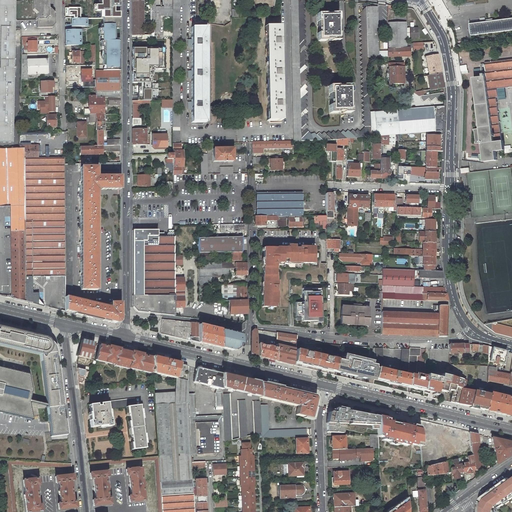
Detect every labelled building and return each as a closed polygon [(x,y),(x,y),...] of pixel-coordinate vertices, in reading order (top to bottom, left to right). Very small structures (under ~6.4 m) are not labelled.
[(0,0),(0,142),(13,142),(15,29),(15,0),(0,0)] [(32,0),(33,10),(37,14),(37,20),(45,20),(49,7),(48,0),(32,0)] [(102,17),(120,17),(119,11),(114,12),(114,7),(119,7),(119,0),(100,0),(100,4),(95,5),(95,11),(102,11),(102,17)] [(132,0),(132,35),(142,35),(142,38),(150,38),(150,35),(143,35),(144,1),(142,1),(142,0),(132,0)] [(163,0),(163,4),(164,4),(164,7),(160,7),(155,7),(155,1),(150,1),(150,32),(154,32),(160,32),(160,16),(172,16),(172,0),(163,0)] [(290,0),(294,141),(301,141),(297,0),(290,0)] [(347,139),(371,137),(370,112),(368,58),(366,7),(359,14),(361,16),(359,19),(361,21),(359,24),(361,26),(359,28),(362,31),(359,33),(362,35),(359,38),(362,40),(360,42),(362,45),(360,47),(362,50),(360,52),(362,54),(360,57),(362,59),(360,61),(363,64),(360,66),(363,69),(360,71),(363,73),(361,76),(363,78),(361,81),(363,83),(361,86),(363,88),(361,90),(364,93),(361,95),(364,98),(361,100),(364,102),(361,105),(364,107),(362,110),(364,112),(362,114),(364,117),(362,119),(365,121),(362,124),(365,127),(360,132),(357,129),(355,132),(352,130),(350,132),(348,130),(345,133),(343,131),(340,133),(338,131),(336,134),(333,131),(331,134),(328,132),(326,135),(324,132),(321,135),(319,133),(316,135),(314,133),(310,134),(305,129),(308,127),(305,124),(308,122),(305,119),(307,117),(305,114),(307,112),(305,109),(307,107),(305,104),(307,102),(305,99),(307,97),(304,94),(307,92),(304,89),(307,87),(304,84),(307,82),(304,79),(307,77),(304,75),(306,72),(304,70),(306,67),(304,65),(306,62),(304,60),(306,57),(304,55),(306,52),(303,50),(306,47),(303,45),(306,42),(303,40),(306,37),(303,35),(306,32),(303,30),(305,27),(303,25),(305,22),(303,20),(305,17),(303,15),(305,12),(303,9),(305,7),(302,4),(305,2),(303,0),(301,0),(301,1),(299,0),(297,0),(301,141),(324,140),(339,139),(347,139)] [(366,4),(366,7),(368,58),(378,58),(377,8),(376,8),(370,8),(370,5),(366,4)] [(51,28),(55,24),(55,13),(49,7),(45,20),(37,20),(37,28),(51,28)] [(80,7),(65,7),(65,19),(80,18),(80,7)] [(339,41),(338,13),(316,14),(317,41),(339,41)] [(72,19),(71,19),(72,27),(87,27),(87,18),(86,18),(80,18),(79,18),(72,19)] [(120,18),(103,18),(103,25),(101,25),(101,29),(98,29),(98,35),(101,34),(101,37),(103,37),(103,41),(101,41),(101,48),(103,48),(103,66),(105,66),(105,71),(120,71),(120,59),(117,59),(117,52),(120,52),(120,39),(115,39),(115,29),(120,29),(120,18)] [(511,18),(470,24),(471,36),(511,30),(511,18)] [(388,23),(389,49),(406,48),(405,23),(388,23)] [(266,26),(268,121),(281,120),(281,107),(282,107),(282,102),(281,102),(280,76),(281,76),(281,70),(280,70),(280,45),(280,39),(279,39),(279,26),(266,26)] [(191,109),(191,122),(205,122),(205,28),(191,28),(191,40),(188,40),(188,42),(189,43),(191,43),(191,46),(191,71),(188,71),(188,74),(189,74),(191,74),(191,78),(191,102),(188,102),(188,104),(188,105),(189,105),(191,105),(191,109)] [(410,29),(410,38),(415,38),(418,38),(418,30),(417,30),(417,29),(410,29)] [(81,30),(65,30),(65,46),(72,46),(79,46),(81,46),(81,30)] [(36,52),(36,39),(28,39),(22,39),(22,45),(28,45),(28,48),(28,50),(28,52),(36,52)] [(163,43),(132,43),(132,78),(151,77),(151,64),(164,64),(163,43)] [(388,57),(388,58),(409,57),(409,47),(406,48),(389,49),(387,49),(387,51),(388,57)] [(72,63),(82,63),(82,52),(72,52),(72,56),(72,59),(72,63)] [(48,74),(48,59),(27,60),(27,55),(21,55),(21,79),(27,79),(27,74),(48,74)] [(438,55),(426,57),(429,76),(441,74),(438,55)] [(483,76),(474,78),(480,128),(473,129),(474,131),(476,142),(475,142),(475,144),(482,143),(484,162),(497,160),(496,151),(505,150),(505,149),(504,141),(502,141),(496,93),(498,93),(497,88),(511,86),(511,59),(485,63),(486,74),(483,74),(483,76)] [(389,77),(389,84),(404,84),(403,64),(389,63),(389,69),(389,77)] [(81,82),(91,82),(91,70),(81,70),(81,82)] [(120,98),(120,71),(105,71),(103,71),(95,71),(95,83),(95,87),(95,90),(95,96),(95,98),(103,98),(108,98),(120,98)] [(429,76),(427,76),(430,90),(444,88),(441,74),(429,76)] [(132,97),(151,97),(151,78),(132,78),(132,97)] [(53,87),(53,79),(47,79),(47,82),(40,82),(41,97),(45,97),(51,96),(51,87),(53,87)] [(329,113),(351,113),(350,85),(328,86),(329,113)] [(444,93),(421,96),(421,99),(423,102),(428,98),(431,101),(436,97),(438,100),(442,98),(444,98),(444,93)] [(45,112),(54,112),(54,110),(54,98),(54,96),(51,96),(45,97),(45,112)] [(96,115),(104,114),(103,98),(95,98),(95,96),(88,96),(89,115),(90,115),(96,115)] [(140,104),(132,104),(132,118),(140,118),(140,108),(140,104)] [(443,106),(370,112),(371,137),(375,136),(377,136),(379,136),(381,136),(398,134),(402,134),(428,132),(435,132),(434,115),(440,115),(440,113),(443,112),(443,106)] [(49,131),(56,130),(55,115),(50,115),(50,114),(47,114),(47,127),(49,127),(49,131)] [(96,131),(104,131),(104,114),(96,115),(96,122),(96,131)] [(85,123),(77,123),(78,138),(86,137),(85,123)] [(146,145),(146,129),(132,129),(132,145),(146,145)] [(106,131),(104,131),(96,131),(96,146),(102,146),(102,136),(106,136),(106,131)] [(388,144),(395,145),(395,137),(396,137),(396,139),(398,140),(398,134),(381,136),(380,144),(388,145),(388,144)] [(152,135),(152,147),(166,147),(166,135),(152,135)] [(435,151),(442,152),(442,147),(438,147),(438,136),(434,136),(428,136),(426,136),(426,140),(424,140),(424,143),(426,143),(426,151),(435,151)] [(252,141),(252,142),(253,153),(258,153),(258,152),(262,152),(262,148),(275,147),(275,146),(281,146),(281,141),(275,142),(275,141),(252,141)] [(179,143),(172,143),(172,154),(166,154),(166,158),(165,158),(165,163),(166,163),(166,167),(172,167),(172,174),(178,174),(178,167),(181,167),(181,151),(181,149),(181,143),(179,143)] [(49,276),(65,276),(64,164),(64,158),(38,158),(38,145),(26,145),(19,145),(19,148),(24,148),(25,231),(26,302),(39,305),(38,293),(32,293),(32,277),(45,276),(49,276)] [(330,160),(335,161),(336,149),(336,145),(326,145),(326,151),(330,151),(330,160)] [(94,154),(93,146),(80,147),(80,155),(94,154)] [(102,146),(96,146),(93,146),(94,154),(102,154),(102,151),(107,151),(107,152),(120,151),(120,146),(107,146),(102,146)] [(11,231),(25,231),(24,148),(19,148),(0,148),(0,206),(1,207),(11,206),(11,231)] [(213,149),(213,161),(224,161),(224,162),(225,162),(225,161),(233,161),(233,149),(213,149)] [(435,167),(435,151),(426,151),(425,167),(435,167)] [(281,170),(281,159),(277,159),(277,158),(269,158),(269,157),(260,157),(260,160),(268,160),(268,163),(270,163),(270,170),(281,170)] [(380,159),(380,167),(380,178),(389,178),(389,171),(388,171),(388,158),(380,158),(380,159)] [(65,293),(72,293),(71,171),(80,171),(85,170),(95,169),(120,169),(120,163),(85,164),(79,164),(64,164),(65,276),(65,293)] [(348,164),(347,176),(358,177),(359,164),(352,164),(348,164)] [(370,178),(380,178),(380,167),(374,167),(374,172),(370,172),(370,178)] [(410,167),(397,167),(397,179),(403,179),(403,171),(406,171),(406,174),(410,174),(410,167)] [(438,169),(441,170),(441,168),(435,167),(425,167),(410,167),(410,174),(418,174),(418,175),(425,175),(424,179),(437,179),(438,169)] [(95,169),(85,170),(80,171),(80,179),(89,178),(95,177),(95,169)] [(138,175),(138,186),(149,186),(149,175),(138,175)] [(91,206),(95,206),(95,187),(98,187),(101,187),(101,189),(120,189),(120,176),(101,176),(101,178),(95,178),(95,177),(89,178),(80,179),(80,290),(95,290),(95,282),(91,282),(91,281),(90,281),(90,272),(88,272),(88,269),(90,269),(90,267),(91,267),(95,267),(95,251),(91,251),(90,251),(90,242),(88,242),(88,239),(90,239),(90,237),(91,237),(91,236),(95,236),(95,221),(91,221),(91,220),(90,220),(90,211),(88,211),(88,208),(90,209),(90,206),(91,206)] [(257,193),(257,216),(285,216),(288,216),(300,216),(302,216),(302,193),(257,193)] [(333,194),(325,194),(326,211),(333,211),(333,213),(337,213),(337,211),(337,207),(336,207),(335,203),(333,203),(333,194)] [(357,207),(358,196),(348,195),(347,225),(357,225),(357,207)] [(372,208),(374,208),(374,207),(383,207),(383,195),(373,195),(372,208)] [(397,196),(383,195),(383,207),(391,207),(391,211),(396,211),(396,207),(396,199),(397,196)] [(358,196),(357,207),(367,207),(367,196),(358,196)] [(418,203),(418,197),(418,196),(405,196),(405,202),(408,202),(408,203),(411,203),(411,208),(418,208),(418,204),(418,203)] [(431,207),(431,208),(431,209),(440,209),(440,203),(434,203),(434,196),(427,196),(427,201),(427,205),(427,207),(431,207)] [(427,215),(431,215),(431,209),(431,208),(427,208),(419,208),(419,213),(421,213),(422,213),(422,218),(427,219),(427,215)] [(285,216),(257,216),(255,216),(255,226),(265,226),(265,220),(278,220),(278,226),(285,226),(285,216)] [(323,229),(326,229),(326,218),(326,216),(315,216),(314,216),(314,223),(318,223),(319,223),(319,221),(320,221),(320,226),(323,226),(323,229)] [(301,224),(303,224),(303,218),(300,218),(288,218),(288,227),(301,227),(301,224)] [(425,232),(434,232),(434,220),(417,220),(417,223),(423,223),(423,222),(425,222),(425,232)] [(132,236),(132,308),(136,312),(159,314),(158,236),(158,230),(157,230),(132,230),(132,236)] [(12,298),(26,302),(25,231),(11,231),(12,298)] [(433,238),(434,238),(434,232),(425,232),(419,232),(419,243),(423,243),(434,243),(435,243),(435,239),(433,239),(433,238)] [(175,236),(158,236),(159,314),(176,317),(176,308),(176,277),(175,267),(175,255),(175,236)] [(202,238),(198,238),(198,253),(212,253),(232,252),(242,252),(242,237),(202,238)] [(326,248),(333,249),(333,251),(339,251),(339,240),(326,240),(326,248)] [(276,307),(276,303),(276,291),(276,275),(275,275),(275,266),(278,263),(289,264),(290,262),(292,262),(292,264),(298,264),(298,262),(300,262),(301,264),(314,264),(314,257),(312,257),(312,255),(314,254),(314,247),(294,246),(294,245),(287,245),(287,248),(264,248),(264,250),(263,251),(263,255),(264,255),(264,261),(263,261),(263,282),(264,283),(264,285),(263,285),(263,289),(264,289),(264,293),(263,295),(263,307),(268,307),(268,306),(270,306),(271,307),(276,307)] [(409,254),(410,254),(415,254),(415,256),(418,256),(434,257),(435,253),(435,250),(434,250),(423,250),(396,248),(396,253),(407,254),(409,254)] [(242,261),(242,252),(232,252),(232,261),(242,261)] [(371,255),(339,253),(339,259),(342,261),(361,262),(361,265),(371,265),(371,255)] [(417,264),(423,265),(423,270),(434,271),(434,264),(434,257),(418,256),(417,264)] [(230,262),(198,263),(199,269),(229,269),(234,268),(235,268),(247,268),(247,263),(247,261),(245,261),(245,263),(235,263),(235,266),(232,265),(230,262)] [(199,269),(199,274),(199,277),(211,277),(229,276),(229,269),(199,269)] [(414,270),(382,269),(382,275),(382,281),(382,285),(382,289),(381,291),(381,292),(382,292),(382,294),(381,299),(447,302),(444,288),(413,287),(414,270)] [(337,273),(337,282),(347,283),(347,274),(337,273)] [(185,277),(176,277),(176,308),(185,309),(185,277)] [(222,295),(219,295),(218,301),(228,301),(246,300),(247,283),(240,283),(240,284),(222,284),(222,295)] [(338,283),(338,295),(348,295),(348,291),(349,284),(338,283)] [(295,299),(295,317),(300,317),(300,319),(303,319),(303,321),(311,321),(310,320),(321,320),(321,294),(318,294),(318,289),(310,289),(310,288),(302,289),(303,297),(304,297),(304,299),(303,299),(295,299)] [(110,303),(110,308),(65,297),(65,311),(75,313),(115,323),(120,319),(120,303),(110,303)] [(246,300),(228,301),(229,315),(246,314),(246,300)] [(344,324),(352,325),(352,321),(356,321),(356,323),(361,324),(362,312),(360,310),(360,306),(353,305),(353,307),(345,306),(345,308),(343,310),(341,310),(340,321),(342,321),(344,323),(344,324)] [(433,314),(381,312),(380,335),(446,337),(447,306),(433,306),(433,314)] [(162,319),(160,333),(169,336),(189,341),(190,340),(198,343),(198,325),(198,323),(162,319)] [(498,322),(485,325),(496,333),(506,336),(508,329),(497,326),(498,322)] [(210,326),(210,327),(198,325),(198,343),(221,348),(220,330),(214,328),(214,327),(213,327),(213,328),(211,328),(211,326),(210,326)] [(0,412),(32,420),(29,402),(30,400),(29,400),(31,392),(32,392),(29,373),(0,363),(0,344),(40,354),(46,404),(46,406),(50,437),(67,434),(65,419),(64,419),(62,406),(63,406),(59,365),(57,365),(56,352),(57,352),(57,350),(56,348),(55,346),(53,343),(51,341),(49,340),(47,339),(45,338),(38,336),(0,327),(0,412)] [(241,344),(241,335),(220,330),(221,348),(229,350),(233,350),(241,344)] [(297,335),(277,332),(276,340),(288,341),(290,342),(290,348),(288,347),(276,345),(276,348),(276,361),(294,365),(294,362),(295,350),(296,345),(296,341),(297,335)] [(87,342),(81,340),(77,356),(80,357),(80,358),(83,358),(83,357),(90,359),(94,343),(87,342)] [(315,347),(322,348),(322,351),(339,352),(340,345),(315,343),(315,347)] [(276,348),(257,344),(258,357),(276,361),(276,348)] [(449,344),(449,349),(449,353),(454,353),(458,353),(468,353),(468,344),(449,344)] [(472,344),(472,351),(483,351),(482,353),(488,354),(488,347),(488,346),(482,345),(472,344)] [(129,368),(151,373),(152,368),(152,358),(151,358),(142,356),(142,355),(132,352),(132,353),(119,350),(119,349),(109,347),(109,348),(99,346),(95,360),(114,364),(114,365),(129,369),(129,368)] [(506,351),(488,347),(488,354),(488,360),(489,361),(493,362),(492,363),(500,365),(500,364),(502,364),(501,365),(502,365),(502,364),(503,365),(506,351)] [(382,348),(374,348),(374,364),(382,364),(382,348)] [(420,349),(409,348),(409,349),(408,369),(408,372),(416,373),(417,356),(419,356),(420,356),(420,349)] [(400,369),(408,369),(409,349),(401,349),(400,369)] [(436,396),(436,393),(437,390),(447,393),(448,390),(453,391),(450,402),(485,410),(488,395),(488,394),(487,393),(487,381),(488,367),(488,366),(449,364),(449,356),(449,353),(449,349),(430,349),(429,365),(435,366),(432,377),(425,375),(424,377),(423,390),(423,392),(428,394),(429,392),(432,393),(432,395),(436,396)] [(335,369),(337,359),(329,357),(327,356),(327,357),(309,353),(309,352),(307,351),(307,352),(295,350),(294,362),(325,369),(334,372),(335,369)] [(374,379),(376,368),(375,368),(374,365),(368,364),(369,361),(346,355),(345,358),(344,361),(342,361),(337,359),(335,369),(346,372),(346,375),(349,375),(350,374),(357,376),(358,375),(367,377),(369,378),(374,379)] [(180,364),(151,357),(151,358),(152,358),(152,368),(153,372),(176,378),(180,364)] [(186,365),(180,364),(176,378),(187,381),(187,367),(186,365)] [(487,381),(503,384),(508,385),(509,375),(497,372),(497,373),(495,372),(496,368),(488,367),(487,381)] [(196,368),(193,382),(216,388),(215,393),(214,393),(215,407),(223,406),(222,394),(222,387),(221,373),(197,368),(196,368)] [(376,368),(374,379),(407,387),(408,375),(376,368)] [(259,382),(221,373),(222,387),(229,389),(229,390),(232,390),(247,393),(247,394),(251,395),(251,394),(259,396),(259,382)] [(407,387),(412,388),(418,389),(423,390),(424,377),(420,376),(420,374),(418,374),(418,375),(414,374),(413,376),(408,375),(407,387)] [(175,392),(174,404),(188,403),(188,395),(187,381),(176,378),(175,382),(175,392)] [(259,396),(260,397),(298,406),(296,415),(311,419),(316,401),(312,395),(307,394),(259,382),(260,396),(259,396)] [(501,396),(488,393),(488,394),(488,395),(485,410),(493,412),(508,416),(511,399),(511,397),(511,385),(508,385),(503,384),(501,392),(502,392),(501,396)] [(175,392),(154,394),(155,405),(174,404),(175,392)] [(230,394),(222,394),(223,406),(224,442),(232,440),(230,394)] [(135,398),(107,402),(107,403),(100,404),(100,406),(97,406),(96,404),(89,405),(91,420),(90,420),(90,427),(105,426),(106,427),(111,426),(110,417),(109,418),(108,409),(128,407),(133,449),(145,448),(145,441),(146,440),(145,437),(144,437),(141,416),(143,416),(142,412),(141,412),(140,405),(136,406),(135,398)] [(237,400),(239,438),(246,436),(245,400),(237,400)] [(260,401),(252,401),(254,435),(261,433),(260,405),(260,401)] [(158,456),(161,495),(193,493),(193,488),(192,483),(192,480),(192,468),(191,462),(191,459),(191,455),(189,423),(189,408),(188,403),(174,404),(155,405),(158,456)] [(267,405),(260,405),(261,433),(261,438),(307,436),(306,429),(268,431),(267,405)] [(194,407),(189,408),(189,423),(217,422),(218,441),(223,441),(221,416),(195,417),(194,407)] [(377,429),(377,419),(373,419),(373,416),(372,416),(369,416),(369,415),(352,411),(352,412),(345,411),(346,409),(337,407),(333,410),(332,413),(329,412),(328,413),(326,423),(328,423),(330,433),(343,433),(346,419),(350,420),(349,425),(372,426),(372,429),(377,429)] [(377,429),(377,435),(377,436),(382,437),(382,440),(407,446),(408,443),(420,446),(420,445),(420,441),(418,427),(412,425),(411,428),(387,422),(387,419),(382,418),(377,417),(377,419),(377,429)] [(217,422),(189,423),(191,455),(212,454),(219,447),(218,441),(217,422)] [(483,469),(477,434),(469,432),(470,443),(471,443),(471,446),(472,455),(475,470),(483,469)] [(377,435),(370,434),(370,448),(372,448),(378,448),(377,436),(377,435)] [(432,446),(435,446),(434,436),(428,437),(428,435),(422,435),(423,441),(423,445),(428,444),(428,446),(431,446),(432,446)] [(331,437),(332,450),(345,449),(344,437),(331,437)] [(494,438),(491,437),(496,464),(511,453),(511,442),(510,442),(503,440),(494,438)] [(300,439),(295,439),(296,454),(305,453),(305,446),(307,446),(307,439),(306,440),(300,440),(300,439)] [(254,511),(253,485),(254,485),(254,481),(252,481),(252,474),(254,474),(254,467),(251,467),(251,459),(253,459),(253,455),(251,455),(250,455),(250,450),(249,443),(242,443),(242,449),(241,449),(241,456),(239,456),(240,486),(242,486),(242,511),(254,511)] [(370,448),(356,449),(356,458),(360,457),(360,461),(365,461),(365,459),(372,458),(372,448),(370,448)] [(345,449),(332,450),(332,456),(335,455),(335,458),(339,458),(339,460),(352,459),(351,458),(356,458),(356,449),(345,449)] [(461,466),(462,472),(466,472),(466,474),(471,473),(471,471),(475,470),(472,455),(467,456),(468,463),(464,464),(464,466),(461,466)] [(121,463),(155,460),(158,502),(157,502),(158,510),(158,511),(161,511),(161,495),(158,456),(89,462),(89,466),(110,464),(121,463)] [(460,458),(452,460),(453,466),(454,465),(454,468),(450,468),(451,474),(453,474),(454,479),(459,478),(458,473),(462,472),(461,466),(461,464),(460,458)] [(7,460),(11,511),(15,511),(11,464),(39,466),(50,467),(50,466),(72,467),(71,464),(43,462),(40,462),(7,460)] [(225,461),(212,461),(212,465),(213,475),(226,474),(225,461)] [(447,474),(446,461),(439,463),(433,464),(426,466),(427,476),(447,474)] [(288,475),(288,476),(303,475),(302,463),(288,464),(288,475)] [(127,475),(129,475),(131,496),(129,496),(129,502),(144,501),(144,500),(142,486),(143,486),(143,482),(142,482),(140,468),(126,469),(126,475),(127,475)] [(107,477),(107,471),(90,473),(91,479),(93,479),(96,499),(93,500),(94,506),(110,504),(110,498),(109,498),(107,498),(106,490),(107,490),(107,489),(106,486),(105,478),(107,477)] [(338,485),(348,484),(348,471),(333,472),(333,478),(333,483),(332,484),(332,487),(338,487),(338,485)] [(511,474),(482,496),(478,504),(477,511),(493,511),(494,511),(496,506),(497,505),(499,507),(505,503),(504,502),(508,499),(509,500),(511,498),(511,474)] [(72,475),(56,476),(55,477),(56,482),(56,483),(59,482),(59,491),(59,494),(59,495),(60,495),(61,503),(58,503),(59,509),(75,508),(75,502),(72,502),(70,481),(71,481),(72,481),(73,481),(72,475)] [(418,491),(417,491),(419,511),(426,511),(426,505),(424,486),(423,477),(417,478),(418,491)] [(40,505),(38,505),(36,485),(38,485),(38,484),(38,479),(37,478),(23,480),(25,494),(24,494),(24,495),(24,498),(25,498),(26,511),(34,511),(41,511),(40,505)] [(192,483),(193,488),(196,488),(206,487),(205,479),(195,480),(195,482),(192,483)] [(294,486),(279,486),(280,498),(294,498),(294,494),(300,493),(302,493),(303,491),(303,489),(301,487),(300,486),(294,486)] [(196,488),(193,488),(193,493),(194,511),(197,511),(207,511),(206,496),(206,487),(196,488)] [(193,493),(161,495),(161,511),(194,511),(193,493)] [(351,506),(358,506),(358,501),(354,502),(354,500),(353,494),(344,494),(344,493),(336,493),(336,495),(333,495),(333,496),(333,497),(332,498),(332,499),(333,500),(334,501),(334,507),(349,506),(351,506)] [(386,511),(407,511),(406,498),(386,511)]
